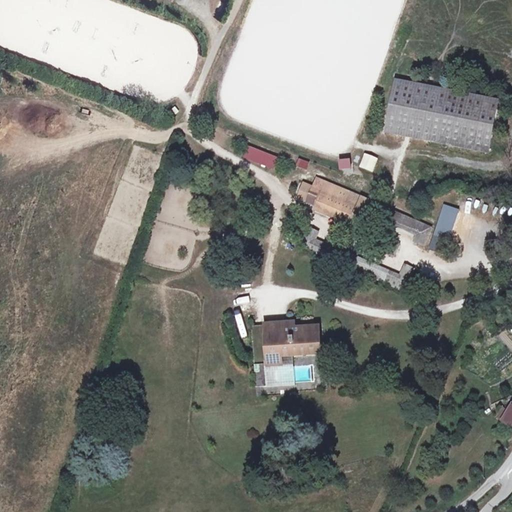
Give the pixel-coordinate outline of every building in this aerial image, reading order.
[(498,101),(396,80),(385,133),(487,154),(498,101)] [(372,173),(378,158),(364,153),(358,167),(372,173)] [(338,170),(350,169),(349,158),(337,159),(338,170)] [(307,171),(309,162),(298,159),(295,167),(307,171)] [(363,232),(371,212),(378,215),(382,207),(317,179),(313,188),(322,191),(316,206),(353,222),(351,227),(358,230),(363,232)] [(448,254),(456,208),(439,205),(430,251),(448,254)] [(432,228),(382,207),(378,215),(422,233),(418,243),(425,246),(432,228)] [(333,251),(312,242),(317,231),(308,227),(300,246),(308,250),(329,259),(333,251)] [(355,237),(358,230),(351,227),(350,228),(349,227),(335,261),(405,292),(415,269),(407,266),(401,280),(349,258),(358,238),(355,237)] [(394,242),(381,237),(376,250),(389,254),(394,242)] [(240,318),(236,319),(241,340),(245,339),(240,318)] [(294,367),(293,356),(281,357),(282,363),(269,364),(266,332),(280,331),(279,324),(251,326),(256,387),(295,385),(295,382),(280,383),(279,368),(294,367)] [(280,331),(266,332),(269,364),(282,363),(281,357),(293,356),(320,354),(318,329),(280,331)] [(511,407),(509,412),(504,408),(498,418),(503,421),(502,422),(511,428),(511,407)]
